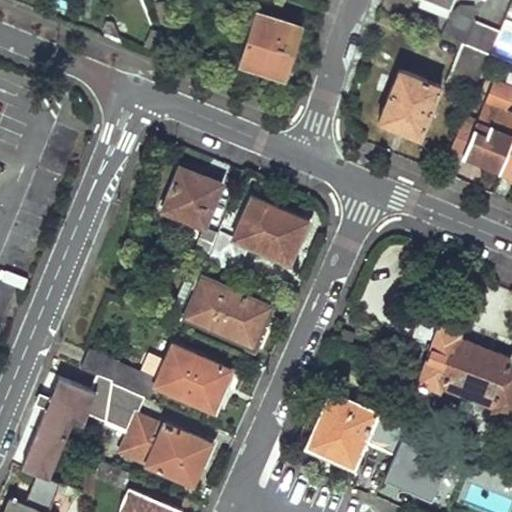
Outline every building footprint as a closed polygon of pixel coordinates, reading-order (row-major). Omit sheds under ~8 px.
[(453,13),(444,35),(463,43),(488,53),(491,54),(502,29),(477,20),(476,6),(461,4),(453,13)] [(256,9),(240,60),(282,73),(298,22),(256,9)] [(463,43),(447,82),(472,94),(488,53),(463,43)] [(448,150),(500,171),(511,142),(511,62),(502,59),(475,124),(461,119),(448,150)] [(376,117),(417,135),(439,83),(398,65),(376,117)] [(511,142),(500,171),(511,175),(511,142)] [(166,209),(208,226),(224,185),(182,168),(166,209)] [(311,218),(255,193),(235,238),(222,232),(219,238),(209,261),(239,275),(252,246),(291,263),(311,218)] [(174,246),(138,230),(135,249),(167,264),(174,246)] [(206,232),(195,255),(209,261),(219,238),(206,232)] [(276,304),(205,274),(187,318),(257,348),(276,304)] [(161,304),(128,289),(125,305),(154,319),(161,304)] [(511,418),(511,356),(452,334),(453,330),(440,325),(418,384),(433,390),(435,386),(503,411),(501,415),(511,418)] [(215,415),(233,372),(174,345),(159,379),(115,358),(112,380),(111,384),(116,386),(146,399),(150,401),(156,388),(215,415)] [(89,347),(80,366),(97,374),(112,380),(115,358),(89,347)] [(98,391),(88,414),(105,422),(111,384),(112,380),(97,374),(91,388),(98,391)] [(37,472),(49,476),(73,420),(84,425),(88,414),(98,391),(91,388),(60,375),(23,465),(37,472)] [(139,414),(146,399),(116,386),(109,422),(129,430),(120,453),(194,487),(212,445),(167,423),(165,426),(139,414)] [(425,432),(332,391),(308,445),(355,466),(366,441),(412,461),(425,432)] [(97,473),(129,488),(135,474),(99,458),(97,473)] [(3,511),(52,511),(49,511),(62,482),(49,476),(37,472),(25,501),(11,495),(3,511)] [(182,511),(184,510),(133,489),(126,505),(124,511),(182,511)]
